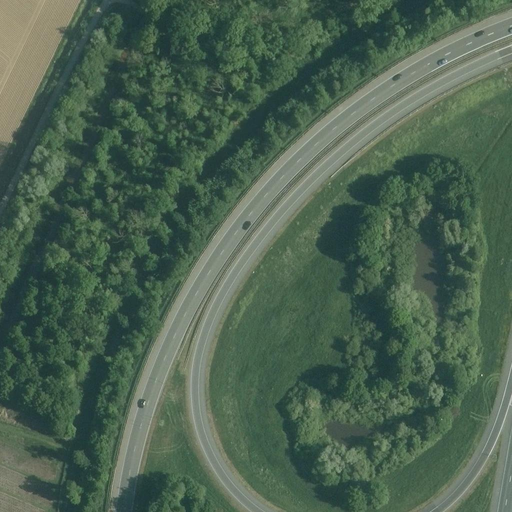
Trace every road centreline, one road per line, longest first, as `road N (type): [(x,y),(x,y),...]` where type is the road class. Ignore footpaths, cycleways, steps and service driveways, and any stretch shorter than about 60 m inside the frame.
road 1 (motorway): [(511,25),(453,50),(339,124),(246,220),(167,352),(123,511)]
road 2 (motorway): [(253,511),(209,459),(194,401),(199,347),(220,300),(269,228),(349,147),(449,80),(511,52)]
road 3 (unclassified): [(0,217),(106,0)]
road 4 (motorway): [(511,384),(478,467),(439,511)]
